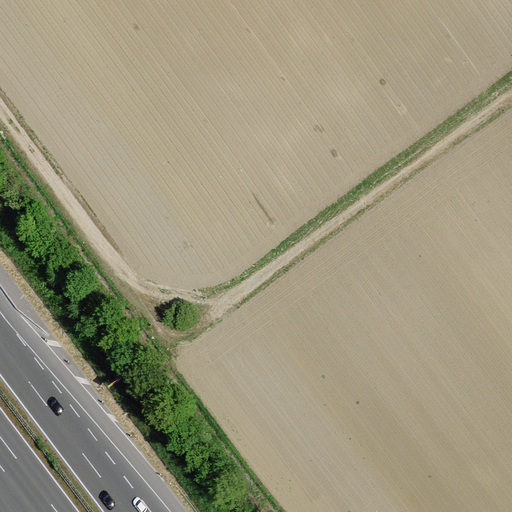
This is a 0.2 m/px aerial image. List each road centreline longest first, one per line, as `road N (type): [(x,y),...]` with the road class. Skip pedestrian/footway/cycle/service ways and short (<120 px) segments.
road 1 (track): [(0,105),(162,315),(189,328),(511,94)]
road 2 (motorway): [(129,511),(0,339)]
